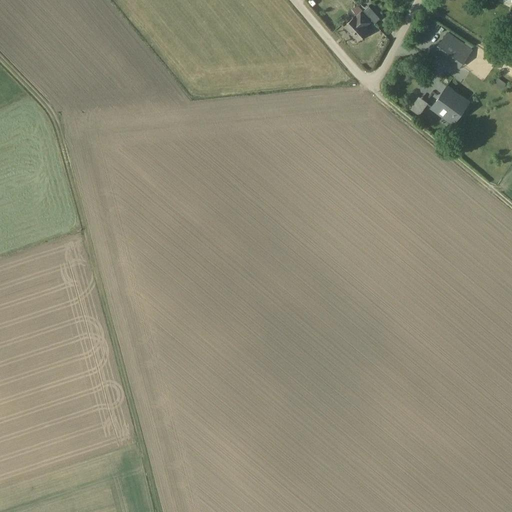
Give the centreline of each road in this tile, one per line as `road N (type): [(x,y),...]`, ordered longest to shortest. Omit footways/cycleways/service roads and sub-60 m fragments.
road 1 (track): [(0,60),(51,115),(160,511)]
road 2 (unclassified): [(419,0),(371,88),(294,0)]
road 3 (track): [(371,88),(511,207)]
